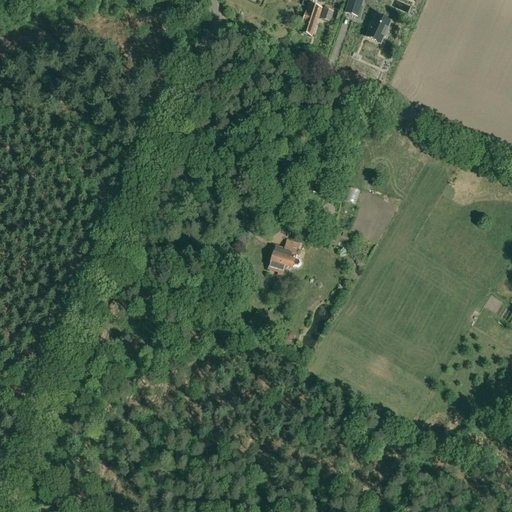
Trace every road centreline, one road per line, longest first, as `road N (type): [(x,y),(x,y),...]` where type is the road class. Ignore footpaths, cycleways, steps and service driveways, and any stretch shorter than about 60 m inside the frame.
road 1 (unclassified): [(0,504),(143,152),(198,37),(217,24)]
road 2 (tertiary): [(511,163),(217,24)]
